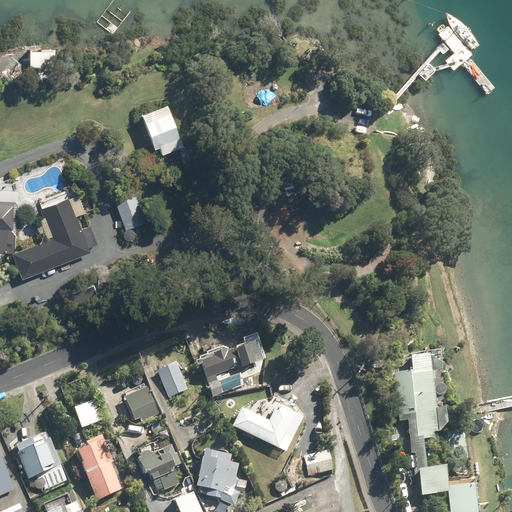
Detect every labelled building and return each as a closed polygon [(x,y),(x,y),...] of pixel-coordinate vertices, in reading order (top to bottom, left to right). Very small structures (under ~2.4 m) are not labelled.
[(29,80),(56,80),(56,50),(29,50),(29,80)] [(268,98),(265,85),(255,86),(257,100),(268,98)] [(169,112),(144,122),(154,148),(159,146),(162,154),(178,148),(182,156),(187,154),(180,137),(179,137),(169,112)] [(215,185),(221,204),(236,200),(231,180),(215,185)] [(135,193),(116,199),(126,229),(145,223),(135,193)] [(15,252),(16,203),(15,203),(16,195),(9,195),(9,200),(0,199),(0,257),(4,253),(12,254),(21,279),(91,252),(89,247),(96,244),(89,226),(81,229),(68,197),(39,208),(51,238),(15,252)] [(235,346),(236,349),(227,353),(226,349),(213,354),(214,357),(200,362),(209,384),(207,385),(212,398),(223,394),(216,376),(238,367),(239,369),(266,359),(256,334),(243,339),(244,343),(235,346)] [(411,357),(413,371),(394,373),(399,422),(407,421),(411,455),(416,454),(421,497),(448,494),(445,468),(426,470),(423,440),(433,439),(433,434),(440,433),(446,425),(444,408),(441,409),(441,404),(436,404),(432,372),(442,371),(441,354),(411,357)] [(176,363),(157,371),(169,398),(188,390),(176,363)] [(158,415),(147,388),(124,397),(135,421),(140,419),(142,422),(158,415)] [(100,422),(92,400),(73,408),(81,429),(100,422)] [(248,434),(247,438),(252,440),(254,437),(278,449),(279,447),(284,449),(299,418),(275,407),(269,421),(241,408),(232,427),(248,434)] [(467,459),(462,430),(444,433),(449,462),(467,459)] [(16,454),(28,480),(61,465),(49,439),(47,440),(44,433),(15,446),(18,453),(16,454)] [(82,463),(80,464),(96,502),(121,490),(109,464),(112,463),(100,436),(85,443),(87,448),(77,452),(82,463)] [(141,456),(136,458),(143,475),(147,474),(150,482),(153,481),(158,493),(180,485),(173,467),(180,464),(173,446),(164,450),(162,444),(155,447),(153,443),(138,449),(141,456)] [(207,496),(221,499),(220,501),(233,507),(238,496),(242,497),(246,483),(236,480),(235,478),(238,465),(230,463),(232,456),(204,449),(198,478),(192,477),(191,481),(198,483),(197,486),(209,489),(207,496)] [(304,456),(309,476),(333,470),(328,450),(304,456)] [(0,461),(0,495),(12,490),(0,461)] [(303,475),(292,478),(295,488),(306,485),(303,475)] [(202,511),(193,492),(174,501),(179,511),(202,511)] [(45,511),(81,511),(79,511),(75,503),(71,505),(67,494),(43,505),(45,511)]
